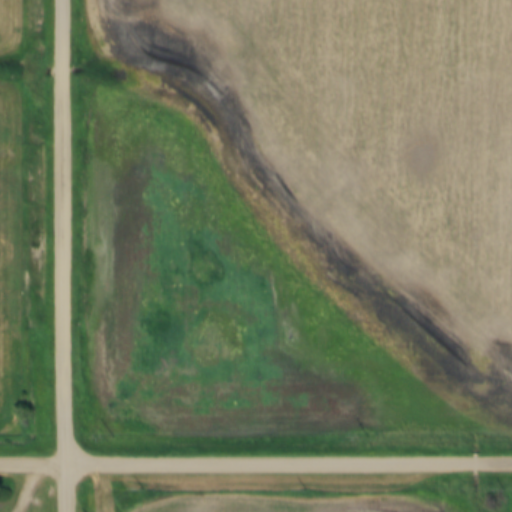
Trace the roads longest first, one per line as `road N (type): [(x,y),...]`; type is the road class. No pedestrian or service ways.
road 1 (residential): [(67,511),(65,0)]
road 2 (residential): [(511,462),(0,463)]
